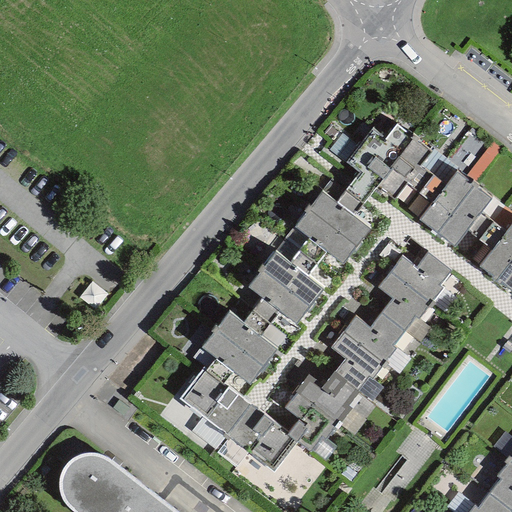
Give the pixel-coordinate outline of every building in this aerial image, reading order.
[(360,172),(346,192),(360,203),(363,204),(377,187),(413,138),(397,125),(384,139),(373,128),(347,160),(360,172)] [(431,150),(413,138),(377,187),(395,200),(406,185),(418,193),(432,175),(419,166),(431,150)] [(445,185),(432,175),(418,193),(431,203),(418,220),(436,234),(473,185),(456,171),(445,185)] [(492,198),(473,185),(436,234),(454,248),(467,231),(478,239),(492,222),(480,213),(492,198)] [(360,203),(346,192),(337,203),(322,192),(310,207),(307,205),(305,208),(356,246),(370,228),(351,215),(360,203)] [(343,265),(356,246),(305,208),(303,210),(306,212),(294,228),(308,239),(299,251),(317,264),(326,252),(343,265)] [(511,222),(505,232),(492,222),(478,239),(491,249),(477,268),(496,282),(511,260),(511,222)] [(307,277),(317,264),(299,251),(290,264),(275,252),(264,267),(262,264),(259,268),(309,306),(322,287),(307,277)] [(450,270),(427,253),(415,267),(401,256),(389,272),(430,304),(442,288),(438,285),(450,270)] [(511,260),(496,282),(511,294),(511,260)] [(295,324),(309,306),(259,268),(256,270),(259,273),(248,288),(261,298),(252,311),(268,324),(279,311),(295,324)] [(380,314),(403,331),(413,317),(417,320),(430,304),(389,272),(376,288),(391,299),(380,314)] [(262,367),(276,349),(259,336),(268,324),(252,311),(242,324),(228,313),(217,328),(215,326),(212,329),(262,367)] [(403,331),(380,314),(370,327),(355,315),(342,332),(384,364),(396,349),(392,346),(403,331)] [(262,367),(212,329),(210,332),(213,335),(200,348),(216,359),(205,370),(239,396),(262,367)] [(384,364),(342,332),(330,348),(344,359),(333,372),(358,391),(369,378),(371,380),(384,364)] [(239,396),(205,370),(202,368),(179,399),(226,434),(249,403),(239,396)] [(309,375),(294,393),(334,422),(336,419),(340,423),(352,408),(348,405),(358,391),(333,372),(322,386),(309,375)] [(334,422),(294,393),(283,409),(298,420),(288,434),(297,441),(312,452),(320,440),(324,443),(334,429),(331,427),(334,422)] [(288,434),(249,403),(226,434),(273,473),(297,441),(288,434)] [(173,511),(100,455),(92,454),(86,454),(79,455),(74,458),(68,463),(64,468),(61,473),(58,481),(57,487),(59,495),(60,500),(71,511),(73,511),(173,511)] [(511,464),(505,459),(503,463),(506,465),(497,476),(501,479),(489,495),(511,511),(511,509),(511,464)] [(510,511),(511,511),(489,495),(478,509),(474,506),(468,511),(510,511)]
